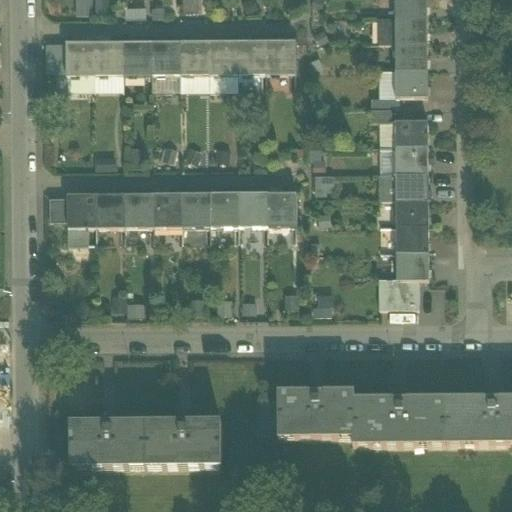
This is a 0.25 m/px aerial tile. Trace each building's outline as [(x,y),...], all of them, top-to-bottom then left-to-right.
[(92,0),(78,0),(76,0),(76,21),(93,21),(92,0)] [(183,17),(199,16),(198,0),(182,1),(183,17)] [(394,0),(395,23),(427,23),(427,0),(394,0)] [(108,1),(95,2),(95,18),(108,18),(108,1)] [(241,7),(247,19),(258,13),(252,1),(241,7)] [(129,23),(146,22),(145,6),(128,7),(129,23)] [(379,50),(395,50),(395,23),(379,23),(379,50)] [(395,23),(395,50),(428,49),(427,23),(395,23)] [(238,80),(267,80),(266,46),(238,47),(238,80)] [(295,46),(266,46),(267,80),(296,80),(295,46)] [(124,81),(152,81),(152,47),(124,48),(124,81)] [(152,81),(181,81),(181,47),(152,47),(152,81)] [(181,81),(209,81),(209,47),(181,47),(181,81)] [(209,81),(238,80),(238,47),(209,47),(209,81)] [(66,82),(66,48),(45,48),(46,78),(56,78),(56,82),(66,82)] [(66,82),(95,82),(95,48),(66,48),(66,82)] [(95,82),(124,81),(124,48),(95,48),(95,82)] [(395,50),(396,76),(428,76),(428,49),(395,50)] [(396,102),(396,76),(379,76),(379,102),(396,102)] [(428,103),(428,76),(396,76),(396,102),(396,103),(400,103),(428,103)] [(238,80),(209,81),(210,99),(238,98),(238,80)] [(124,81),(95,82),(96,98),(124,97),(124,81)] [(181,97),(181,81),(152,81),(152,97),(181,97)] [(181,99),(210,99),(209,81),(181,81),(181,97),(181,99)] [(66,82),(56,82),(56,98),(66,98),(66,82)] [(66,98),(96,98),(95,82),(66,82),(66,98)] [(396,103),(371,103),(372,115),(392,115),(400,115),(400,103),(396,103)] [(380,128),(380,129),(391,129),(391,127),(392,115),(372,115),(371,115),(371,128),(380,128)] [(396,127),(391,127),(391,129),(380,129),(380,154),(396,154),(396,127)] [(396,127),(396,154),(428,154),(428,127),(396,127)] [(177,154),(165,151),(162,165),(173,168),(177,154)] [(189,151),(184,165),(197,171),(203,157),(189,151)] [(127,166),(141,169),(144,154),(130,152),(127,166)] [(228,168),(230,155),(217,153),(215,166),(228,168)] [(396,154),(380,154),(380,180),(396,180),(396,154)] [(396,154),(396,180),(428,180),(428,154),(396,154)] [(97,161),(98,177),(116,176),(116,161),(97,161)] [(396,207),(396,180),(380,180),(378,180),(379,207),(396,207)] [(396,180),(396,207),(429,207),(428,180),(396,180)] [(334,181),(315,181),(315,200),(327,200),(326,194),(334,194),(334,181)] [(240,232),(269,232),(268,198),(240,199),(240,232)] [(297,198),(268,198),(269,232),(298,232),(297,198)] [(126,233),(155,233),(154,199),(125,200),(126,233)] [(155,233),(183,233),(182,199),(154,199),(155,233)] [(183,233),(211,233),(211,199),(182,199),(183,233)] [(211,233),(240,232),(240,199),(211,199),(211,233)] [(68,227),(68,234),(89,234),(98,234),(97,200),(68,200),(68,203),(68,227)] [(98,234),(126,233),(125,200),(97,200),(98,234)] [(50,204),(50,228),(68,227),(68,203),(50,204)] [(396,207),(397,233),(429,233),(429,207),(396,207)] [(397,233),(397,260),(429,259),(429,233),(397,233)] [(89,252),(89,234),(68,234),(69,252),(89,252)] [(429,285),(429,259),(397,260),(397,283),(397,285),(419,285),(429,285)] [(380,314),(419,314),(419,285),(397,285),(397,283),(380,283),(380,314)] [(299,314),(299,299),(285,299),(285,314),(299,314)] [(126,300),(113,300),(113,317),(126,317),(126,300)] [(204,320),(204,303),(190,304),(191,320),(204,320)] [(217,320),(232,320),(232,304),(216,305),(217,320)] [(257,308),(242,307),(242,318),(256,318),(257,308)] [(144,321),(144,308),(127,308),(128,321),(144,321)] [(279,445),(354,444),(354,406),(354,398),(278,398),(278,402),(279,441),(279,445)] [(279,441),(278,402),(259,402),(260,441),(279,441)] [(511,404),(446,405),(446,451),(511,450),(511,404)] [(446,405),(354,406),(354,444),(354,452),(446,451),(446,405)] [(70,475),(146,474),(145,427),(70,428),(70,475)] [(221,427),(145,427),(146,474),(221,473),(221,427)]
